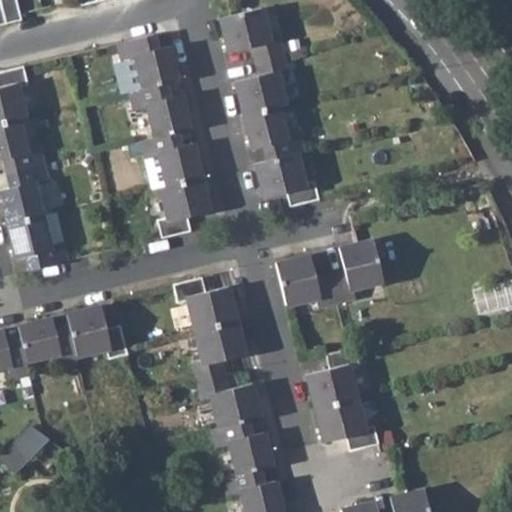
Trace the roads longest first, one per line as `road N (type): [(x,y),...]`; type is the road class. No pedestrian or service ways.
road 1 (residential): [(246,245),(312,511)]
road 2 (residential): [(0,304),(246,245)]
road 3 (residential): [(192,7),(246,245)]
road 4 (residential): [(0,54),(192,7)]
road 5 (residential): [(511,137),(408,0)]
